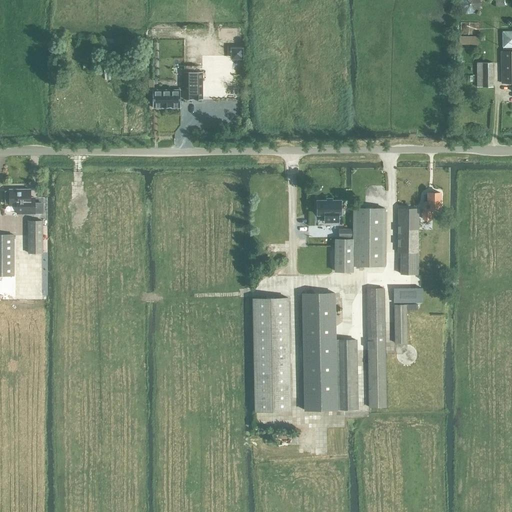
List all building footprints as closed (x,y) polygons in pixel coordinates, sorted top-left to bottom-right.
[(476,13),(481,3),(478,0),(461,0),(459,5),(465,13),(476,13)] [(496,0),(496,8),(504,8),(504,0),(496,0)] [(479,45),(479,36),(459,36),(459,45),(479,45)] [(502,83),(511,83),(511,51),(502,51),(502,83)] [(493,87),(493,62),(477,62),(477,87),(493,87)] [(203,72),(184,72),(185,99),(184,99),(184,100),(203,99),(202,72),(203,72)] [(153,90),(153,108),(153,107),(162,107),(171,107),(180,107),(181,107),(181,90),(180,90),(153,91),(153,90)] [(9,191),(5,191),(5,204),(10,204),(10,206),(10,207),(17,207),(17,215),(35,215),(35,214),(44,214),(44,202),(35,202),(35,199),(30,199),(30,198),(30,190),(9,190),(9,191)] [(440,208),(440,193),(428,193),(428,201),(423,201),(423,219),(432,219),(432,208),(440,208)] [(338,215),(341,215),(341,201),(318,201),(318,215),(325,215),(325,222),(338,222),(338,215)] [(385,265),(385,208),(353,208),(353,239),(335,239),(335,271),(353,271),(353,265),(385,265)] [(418,253),(418,209),(399,208),(398,253),(401,253),(400,274),(418,274),(418,253)] [(29,221),(28,253),(42,253),(43,221),(29,221)] [(339,229),(339,237),(351,237),(352,229),(339,229)] [(0,236),(0,277),(13,277),(13,236),(0,236)] [(386,407),(384,288),(367,289),(369,407),(386,407)] [(394,302),(423,302),(423,288),(394,288),(394,302)] [(335,293),(302,294),(304,410),(337,409),(347,409),(357,409),(358,409),(357,340),(336,340),(336,339),(335,293)] [(254,298),(253,298),(253,299),(253,411),(255,411),(291,410),(291,409),(289,298),(254,298)] [(407,305),(395,305),(395,343),(407,343),(407,310),(407,305)]
